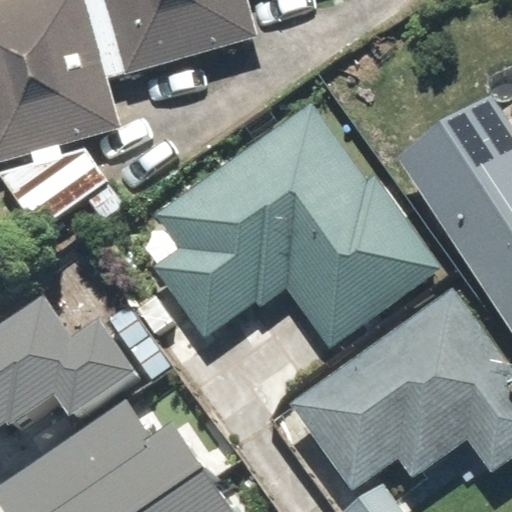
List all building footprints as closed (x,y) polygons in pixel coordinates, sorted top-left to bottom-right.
[(33,0),(0,8),(0,166),(125,136),(112,82),(167,70),(165,61),(262,40),(253,0),(33,0)] [(134,230),(216,346),(295,291),(335,348),(447,271),(326,99),(232,164),(231,163),(134,230)] [(511,117),(500,99),(412,156),(511,307),(511,117)] [(0,440),(5,447),(68,403),(85,428),(157,379),(116,319),(83,341),(55,301),(0,338),(0,440)] [(407,459),(422,481),(476,444),(501,479),(511,471),(511,371),(461,301),(309,410),(366,488),(407,459)] [(141,403),(4,496),(15,511),(168,511),(227,472),(193,422),(167,440),(141,403)] [(255,511),(227,472),(168,511),(255,511)]
